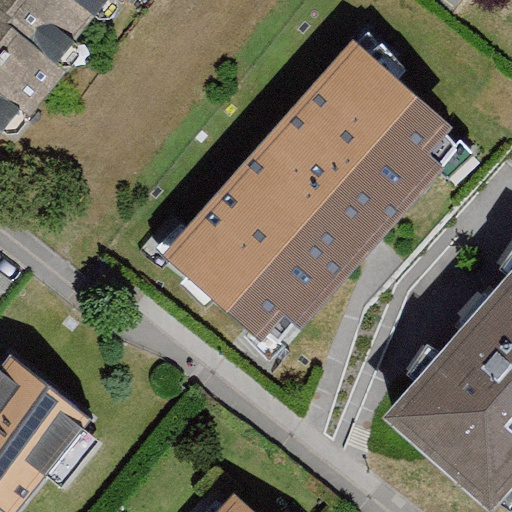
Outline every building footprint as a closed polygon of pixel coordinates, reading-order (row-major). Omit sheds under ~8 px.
[(0,0),(0,157),(3,160),(98,44),(45,0),(0,0)] [(45,0),(98,44),(134,0),(45,0)] [(466,131),(348,30),(160,250),(278,350),(466,131)] [(511,511),(511,300),(402,421),(502,511),(511,511)] [(0,509),(3,511),(15,511),(49,467),(73,485),(113,431),(0,347),(0,509)]
